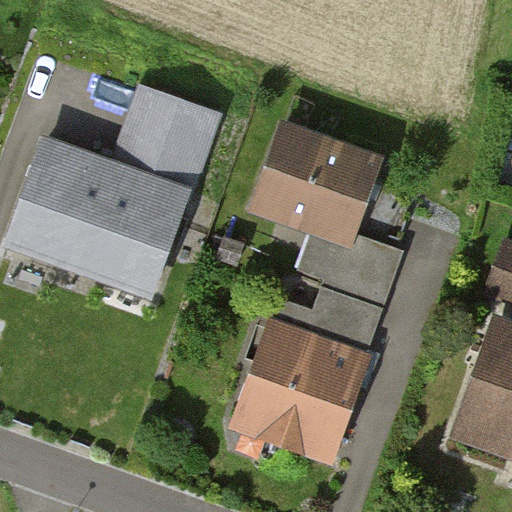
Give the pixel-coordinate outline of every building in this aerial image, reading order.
[(116,157),(49,134),(8,251),(160,304),(226,113),(141,84),(116,157)] [(389,158),(288,120),(253,213),(354,251),(389,158)] [(511,239),(506,238),(487,295),(511,302),(511,239)] [(511,318),(497,314),(459,421),(511,439),(511,318)] [(378,359),(275,320),(231,435),(334,474),(378,359)]
